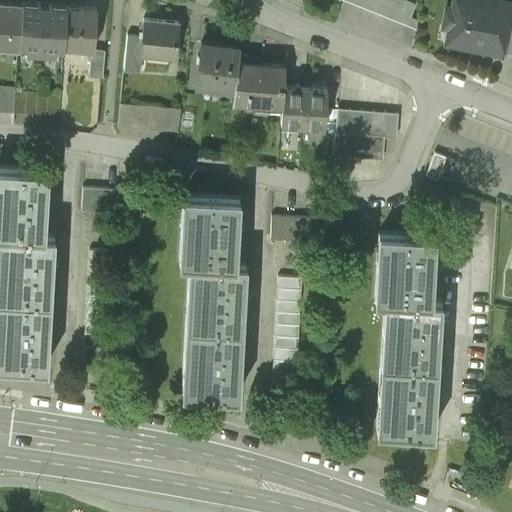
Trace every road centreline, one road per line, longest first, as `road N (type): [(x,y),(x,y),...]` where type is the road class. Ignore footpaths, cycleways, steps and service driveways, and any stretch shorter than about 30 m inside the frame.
road 1 (primary): [(52,444),(243,477),(362,511)]
road 2 (residential): [(255,0),(291,24),(511,113)]
